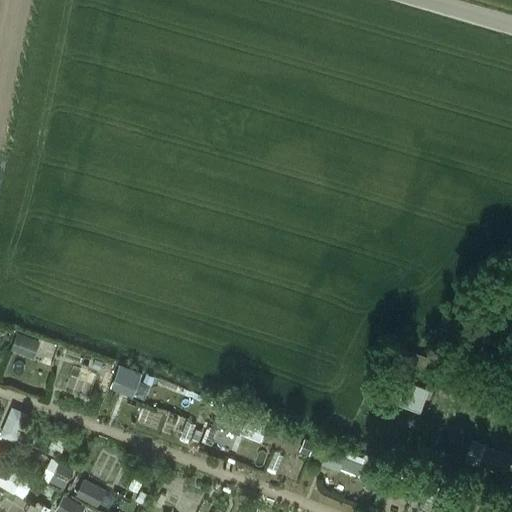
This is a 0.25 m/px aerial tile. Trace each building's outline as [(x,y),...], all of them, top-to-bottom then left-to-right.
[(35,357),(42,338),(21,330),(13,348),(35,357)] [(122,361),(113,387),(149,400),(158,374),(122,361)] [(45,475),(66,487),(77,468),(55,456),(45,475)] [(0,470),(0,481),(25,497),(35,482),(5,463),(0,470)] [(103,503),(108,485),(83,478),(78,496),(103,503)] [(419,484),(416,493),(438,500),(441,491),(419,484)] [(62,511),(83,511),(62,501),(58,510),(62,511)]
